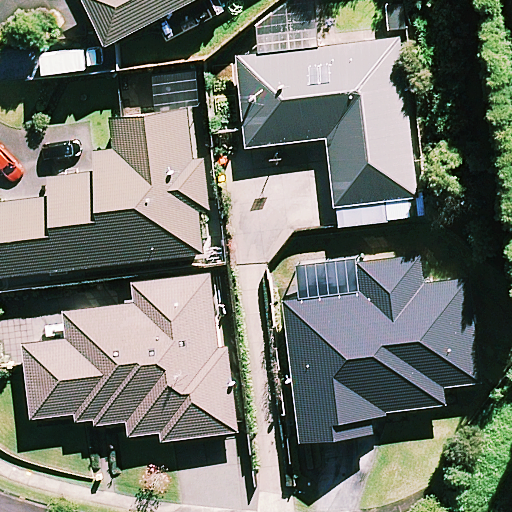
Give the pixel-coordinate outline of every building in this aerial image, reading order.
[(89,0),(113,46),(162,20),(173,41),(223,15),(215,0),(89,0)] [(403,38),(320,48),(314,0),(288,0),(258,22),(262,55),(244,57),(254,146),(333,137),(341,202),(421,193),(403,38)] [(199,159),(193,110),(117,119),(121,152),(97,155),(99,171),(53,177),(55,196),(0,202),(0,210),(8,276),(208,252),(203,208),(214,207),(208,158),(199,159)] [(427,283),(423,254),(364,262),(368,291),(291,300),(308,441),(379,433),(376,413),(450,404),(447,386),(483,382),(470,278),(427,283)] [(132,420),(134,435),(168,431),(169,440),(242,431),(231,343),(224,344),(215,275),(136,285),(139,303),(70,312),(73,338),(27,344),(37,418),(80,412),(82,426),(117,422),(132,420)]
